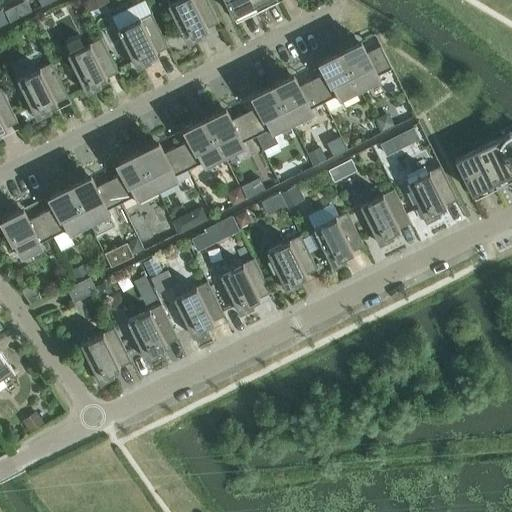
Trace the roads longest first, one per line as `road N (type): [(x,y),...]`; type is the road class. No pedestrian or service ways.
road 1 (residential): [(93,415),(511,218)]
road 2 (residential): [(0,177),(345,7)]
road 3 (residential): [(93,415),(0,294)]
